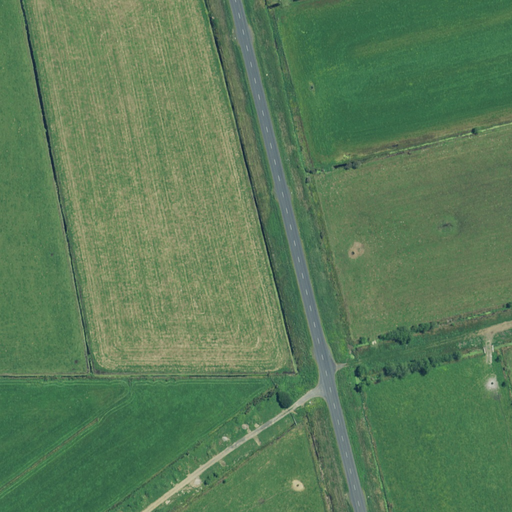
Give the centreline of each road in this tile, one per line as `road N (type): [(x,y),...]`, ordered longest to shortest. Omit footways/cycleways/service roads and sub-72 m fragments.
road 1 (unclassified): [(234,0),(360,511)]
road 2 (track): [(119,511),(325,369),(511,325)]
